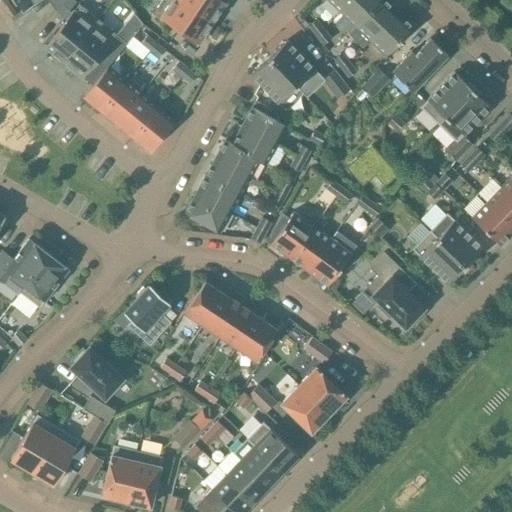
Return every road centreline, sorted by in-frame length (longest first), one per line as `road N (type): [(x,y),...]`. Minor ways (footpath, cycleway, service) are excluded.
road 1 (residential): [(131,249),(250,263),(403,373)]
road 2 (residential): [(288,0),(247,38),(161,187)]
road 3 (residential): [(0,34),(37,88),(161,187)]
road 4 (residential): [(131,249),(0,395)]
road 5 (residential): [(271,511),(403,373)]
road 6 (residential): [(403,373),(511,262)]
road 7 (residential): [(0,186),(100,243),(131,249)]
